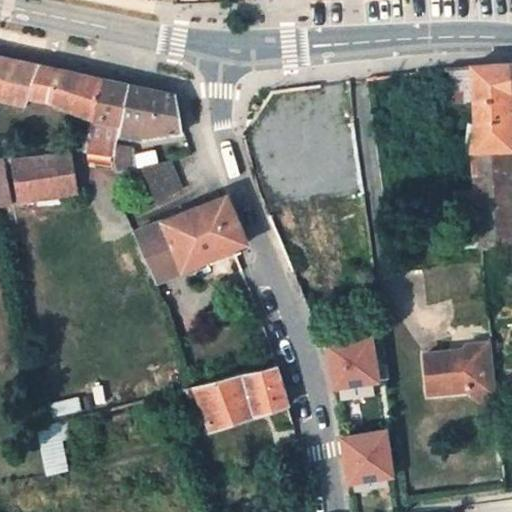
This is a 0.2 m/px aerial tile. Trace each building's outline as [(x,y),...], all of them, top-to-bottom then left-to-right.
[(0,98),(24,105),(28,96),(41,66),(0,57),(0,98)] [(473,144),(472,151),(511,149),(511,143),(511,135),(508,65),(471,66),(474,100),(476,124),(476,129),(473,144)] [(28,96),(45,100),(57,70),(41,66),(28,96)] [(452,66),(455,101),(474,100),(471,66),(452,66)] [(57,70),(45,100),(91,117),(100,79),(57,70)] [(85,151),(111,154),(113,148),(115,137),(126,85),(100,79),(91,117),(85,149),(85,151)] [(126,85),(115,137),(139,142),(139,139),(179,133),(179,129),(173,95),(126,85)] [(476,124),(468,122),(465,142),(473,144),(476,129),(476,124)] [(352,123),(301,136),(309,173),(310,178),(314,178),(360,176),(352,123)] [(132,152),(113,148),(111,154),(116,173),(129,170),(132,152)] [(510,180),(511,179),(511,149),(472,151),(475,180),(510,180)] [(76,194),(70,151),(14,158),(20,203),(76,194)] [(182,189),(171,159),(143,166),(155,199),(182,189)] [(0,206),(11,204),(2,160),(0,160),(0,206)] [(309,173),(295,178),(296,183),(310,178),(309,173)] [(314,178),(330,202),(363,196),(360,176),(314,178)] [(510,180),(475,180),(476,190),(479,222),(511,222),(510,180)] [(476,190),(455,192),(458,224),(479,222),(476,190)] [(135,233),(157,282),(237,248),(246,243),(225,197),(217,199),(135,233)] [(337,252),(314,197),(269,215),(292,272),(337,252)] [(458,224),(460,246),(481,245),(479,222),(458,224)] [(497,245),(511,246),(511,234),(511,222),(479,222),(481,245),(481,247),(497,245)] [(337,386),(391,378),(389,363),(378,366),(374,334),(330,341),(337,386)] [(447,350),(424,353),(429,395),(468,391),(475,397),(495,395),(491,352),(490,341),(466,344),(456,358),(447,350)] [(211,429),(287,404),(276,365),(194,387),(203,410),(211,429)] [(188,388),(197,412),(203,410),(194,387),(188,388)] [(495,395),(475,397),(497,416),(495,395)] [(53,423),(37,427),(46,473),(67,469),(61,440),(70,438),(66,420),(53,423)] [(352,481),(395,476),(387,430),(345,437),(352,481)]
